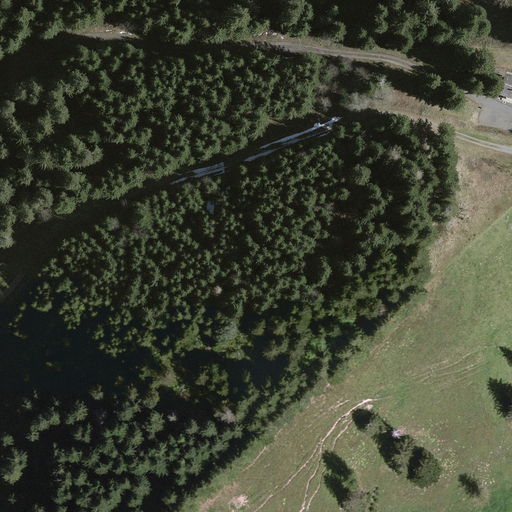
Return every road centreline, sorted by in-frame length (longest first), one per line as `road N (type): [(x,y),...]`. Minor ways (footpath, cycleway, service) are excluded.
road 1 (track): [(0,297),(64,222),(116,196),(313,130),(368,120),(410,124),(511,154)]
road 2 (track): [(0,78),(66,42),(155,50),(252,45),(387,59),(511,113)]
